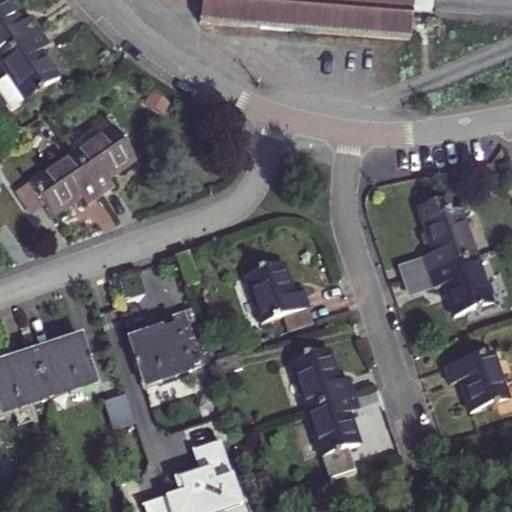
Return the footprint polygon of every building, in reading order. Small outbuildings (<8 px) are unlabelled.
[(0,0),(0,60),(39,34),(30,20),(22,26),(4,0),(0,0)] [(201,0),(200,25),(267,31),(410,44),(413,0),(201,0)] [(59,81),(40,53),(48,48),(39,34),(0,60),(0,65),(8,77),(0,82),(0,94),(11,111),(25,102),(26,103),(59,81)] [(113,129),(71,158),(100,199),(113,190),(108,181),(135,162),(113,129)] [(100,199),(71,158),(30,186),(45,208),(53,219),(80,200),(86,208),(100,199)] [(32,217),(45,208),(30,186),(17,195),(32,217)] [(428,275),(476,259),(460,212),(422,224),(432,256),(423,260),(428,275)] [(200,286),(189,253),(176,258),(187,290),(200,286)] [(492,307),(476,259),(428,275),(434,291),(443,288),(454,320),(492,307)] [(245,279),(261,327),(283,320),(308,312),(303,295),(293,298),(283,266),(245,279)] [(173,318),(176,327),(177,327),(192,373),(210,367),(191,312),(173,318)] [(312,325),(308,312),(283,320),(287,334),(312,325)] [(128,343),(143,389),(192,373),(177,327),(176,327),(144,338),(141,330),(135,333),(133,335),(131,337),(129,339),(128,343)] [(68,355),(83,350),(80,340),(65,345),(68,355)] [(65,345),(33,356),(48,401),(95,385),(83,350),(68,355),(65,345)] [(290,365),(305,413),(353,397),(348,382),(338,385),(328,353),(290,365)] [(508,403),(491,354),(444,370),(450,387),(459,384),(470,415),(508,403)] [(48,401),(33,356),(1,366),(5,376),(0,377),(0,414),(1,416),(48,401)] [(237,356),(210,365),(215,380),(241,371),(237,356)] [(353,397),(305,413),(321,460),(359,448),(349,416),(358,413),(353,397)] [(115,429),(134,423),(125,398),(107,404),(115,429)] [(367,446),(354,451),(356,459),(383,450),(370,410),(356,414),(367,446)] [(181,495),(145,505),(147,511),(239,511),(245,510),(225,440),(194,449),(201,473),(176,479),(181,495)]
